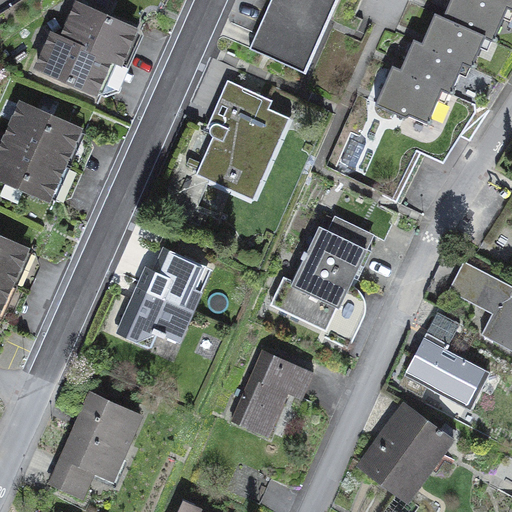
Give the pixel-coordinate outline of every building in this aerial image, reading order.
[(336,0),(271,0),(250,48),(304,72),(336,0)] [(507,5),(495,0),(451,0),(444,18),(486,35),(493,38),(507,5)] [(64,37),(113,58),(123,62),(137,30),(78,5),(64,37)] [(473,67),(486,35),(444,18),(435,14),(422,45),(464,63),(473,67)] [(99,90),(113,58),(64,37),(53,32),(40,65),(99,90)] [(464,63),(422,45),(413,42),(401,71),(444,89),(451,92),(464,63)] [(444,89),(401,71),(391,67),(376,104),(428,126),(444,89)] [(198,176),(258,202),(293,121),(272,112),(276,104),(228,84),(206,134),(214,138),(198,176)] [(22,104),(7,138),(64,162),(78,128),(22,104)] [(7,138),(0,153),(0,174),(49,196),(64,162),(7,138)] [(320,228),(306,256),(351,277),(370,237),(334,220),(328,232),(320,228)] [(0,238),(0,277),(11,282),(25,249),(0,238)] [(149,268),(122,329),(138,337),(158,330),(175,338),(206,267),(166,249),(156,271),(149,268)] [(285,279),(274,304),(327,328),(351,277),(306,256),(294,283),(285,279)] [(486,332),(511,344),(511,300),(508,298),(511,289),(511,287),(464,265),(452,290),(496,311),(486,332)] [(0,277),(0,308),(11,282),(0,277)] [(411,370),(467,397),(481,370),(425,342),(411,370)] [(264,355),(238,418),(268,431),(285,389),(299,395),(308,373),(264,355)] [(90,393),(52,486),(81,498),(92,471),(114,480),(141,414),(90,393)] [(403,410),(364,463),(407,494),(446,441),(403,410)] [(184,499),(178,511),(197,511),(200,506),(184,499)]
